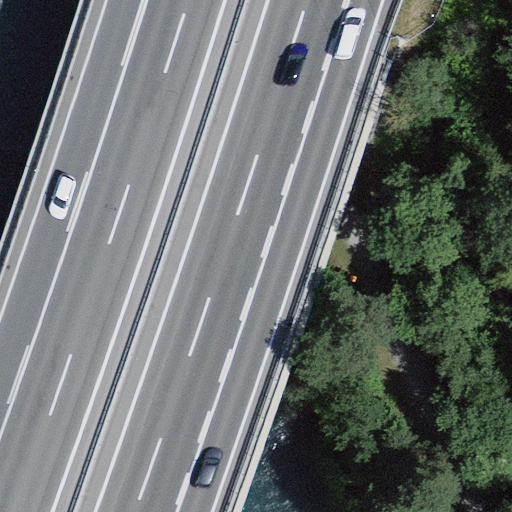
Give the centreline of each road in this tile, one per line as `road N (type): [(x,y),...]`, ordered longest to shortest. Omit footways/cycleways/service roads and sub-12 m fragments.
road 1 (motorway): [(135,511),(305,0)]
road 2 (motorway): [(163,74),(9,511)]
